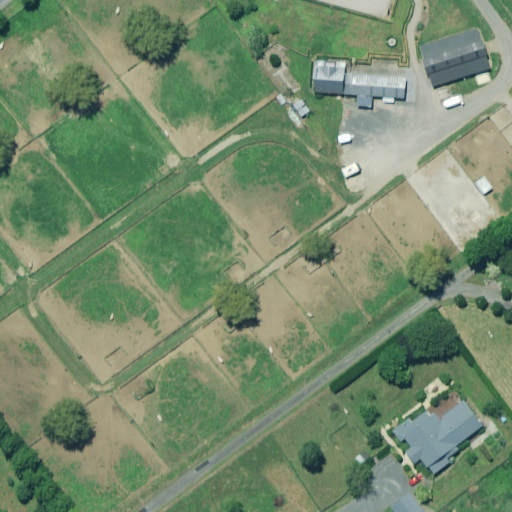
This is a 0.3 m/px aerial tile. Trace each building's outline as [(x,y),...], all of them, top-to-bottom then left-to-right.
[(493,70),(482,31),(423,47),(435,87),(493,70)] [(350,64),(318,63),(317,94),(410,97),(411,70),(387,69),(387,76),(349,75),(350,64)] [(313,112),(305,99),(295,106),(303,118),(313,112)] [(97,183),(87,171),(75,180),(84,193),(97,183)] [(486,428),(471,404),(442,423),(433,411),(398,434),(405,445),(410,441),(415,448),(409,452),(417,465),(425,460),(435,476),(454,464),(447,454),(486,428)] [(427,511),(415,495),(395,509),(397,511),(427,511)]
